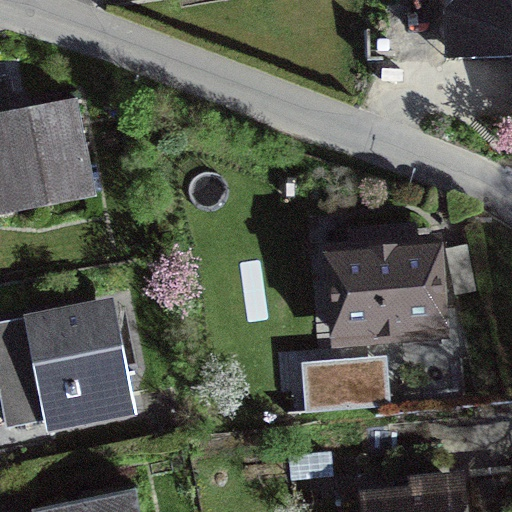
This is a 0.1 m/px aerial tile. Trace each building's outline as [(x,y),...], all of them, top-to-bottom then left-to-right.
[(511,0),(470,0),(456,15),(458,55),(458,57),(511,55),(511,0)] [(76,99),(0,114),(0,213),(95,194),(76,99)] [(416,245),(414,227),(350,232),(352,250),(336,251),(339,299),(338,300),(333,308),(334,325),(340,332),(342,332),(342,337),(438,330),(432,244),(416,245)] [(0,385),(8,425),(125,402),(127,401),(111,320),(111,318),(111,316),(110,314),(109,312),(107,310),(106,309),(104,308),(102,307),(100,306),(97,306),(95,307),(93,307),(91,308),(89,310),(88,311),(86,313),(85,315),(85,318),(85,320),(85,322),(36,332),(34,319),(0,325),(0,385)] [(475,511),(511,511),(511,487),(509,475),(472,479),(475,511)] [(413,484),(414,497),(374,500),(374,511),(456,511),(453,480),(413,484)] [(130,511),(126,494),(126,491),(32,510),(32,511),(130,511)]
